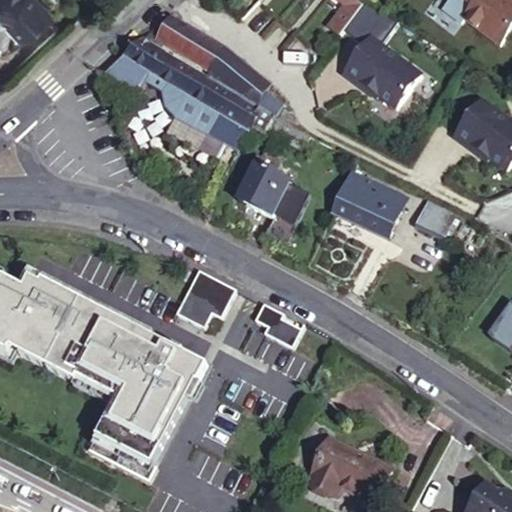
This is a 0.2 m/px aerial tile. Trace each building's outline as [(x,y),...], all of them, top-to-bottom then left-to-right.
[(20,38),(51,7),(44,0),(0,0),(0,21),(7,24),(20,38)] [(345,31),(363,5),(356,0),(347,0),(333,22),(345,31)] [(511,0),(463,0),(473,7),(464,17),(500,46),(511,29),(511,0)] [(210,79),(261,109),(278,118),(285,106),(267,92),(272,85),(240,58),(176,18),(161,42),(212,75),(210,79)] [(249,128),(261,109),(210,79),(147,39),(109,76),(143,96),(149,84),(165,94),(163,108),(174,118),(211,138),(217,126),(243,141),(246,134),(249,128)] [(372,39),(347,73),(397,109),(421,75),(372,39)] [(143,96),(109,76),(105,80),(104,84),(115,117),(143,96)] [(457,133),(507,169),(511,162),(511,120),(482,99),(457,133)] [(278,118),(261,109),(249,128),(246,134),(261,143),(266,136),(302,156),(313,137),(278,118)] [(186,133),(168,166),(203,184),(221,151),(186,133)] [(147,168),(152,158),(141,151),(135,161),(147,168)] [(239,199),(272,216),(275,217),(292,183),(257,164),(239,199)] [(355,176),(336,214),(390,242),(410,204),(355,176)] [(456,220),(430,207),(419,227),(445,241),(456,220)] [(103,238),(94,234),(91,240),(100,244),(103,238)] [(206,327),(212,316),(222,321),(236,291),(200,274),(180,315),(206,327)] [(204,361),(26,281),(22,288),(0,277),(0,351),(120,405),(98,454),(152,478),(204,361)] [(331,436),(311,480),(335,491),(339,484),(378,502),(395,467),(331,436)] [(476,480),(455,511),(511,511),(511,495),(509,494),(506,498),(496,492),(476,480)] [(499,487),(496,492),(506,498),(509,494),(499,487)]
